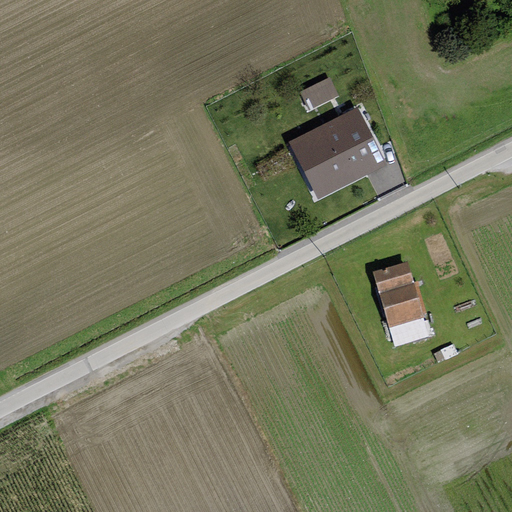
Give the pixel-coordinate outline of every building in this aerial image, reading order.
[(299,92),(309,111),(338,96),(329,78),(299,92)] [(357,108),(288,143),(317,201),(386,166),(357,108)] [(407,262),(372,272),(378,294),(413,284),(407,262)] [(423,319),(413,284),(378,294),(388,329),(423,319)] [(452,345),(433,355),(438,364),(457,354),(452,345)]
